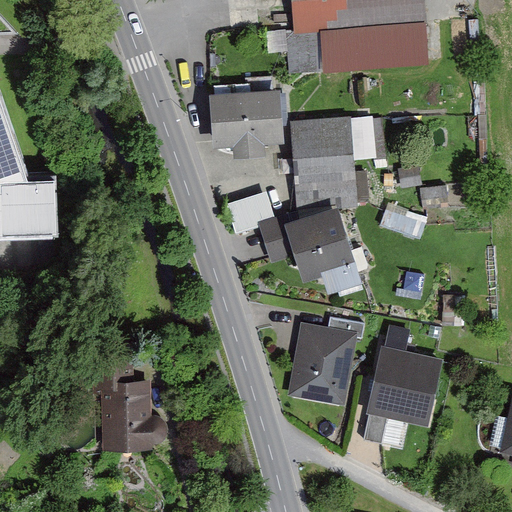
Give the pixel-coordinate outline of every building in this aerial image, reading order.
[(444,45),(440,0),(295,0),(299,56),(429,47),(428,46),(444,45)] [(0,76),(0,33),(22,33),(0,8),(0,265),(63,262),(61,178),(36,179),(0,76)] [(222,142),(243,141),(243,153),(270,151),(269,140),(289,139),(286,90),(220,94),(222,142)] [(356,117),(300,121),(308,218),(345,206),(363,205),(356,117)] [(273,191),(235,203),(244,231),(269,223),(282,219),(273,191)] [(282,219),(269,223),(280,258),(304,250),(312,275),(332,269),(339,290),(369,280),(345,206),(308,218),(297,221),(295,215),(282,219)] [(361,330),(310,322),(308,333),(298,390),(349,399),(361,330)] [(445,354),(390,343),(377,407),(432,418),(445,354)] [(141,354),(99,354),(99,387),(109,387),(109,450),(158,450),(158,379),(141,379),(141,354)]
